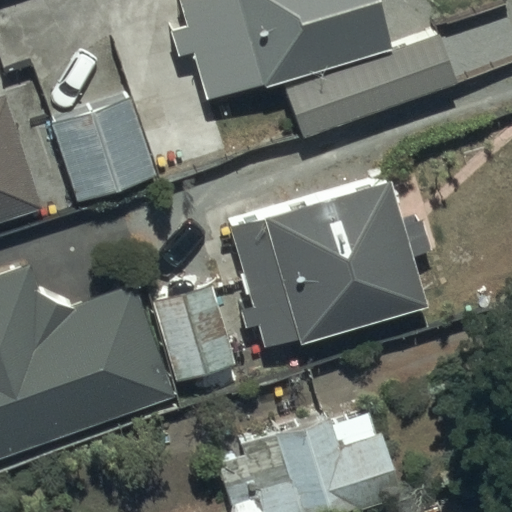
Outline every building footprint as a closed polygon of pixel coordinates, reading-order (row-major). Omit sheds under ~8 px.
[(372,0),(176,0),(182,21),(169,25),(177,53),(195,47),(207,90),(384,39),(372,0)] [(437,29),(283,83),(300,131),(454,77),(437,29)] [(0,93),(0,218),(37,206),(0,93)] [(129,93),(51,119),(76,199),(158,172),(129,93)] [(384,175),(230,223),(255,302),(240,307),(246,328),(259,324),(265,344),(295,334),(296,338),(424,303),(384,175)] [(0,455),(167,395),(127,284),(67,305),(35,292),(25,264),(0,273),(0,455)] [(201,278),(147,296),(172,372),(227,354),(201,278)] [(362,404),(324,416),(320,404),(232,433),(236,446),(215,453),(228,495),(254,487),(262,511),(285,511),(387,480),(362,404)]
